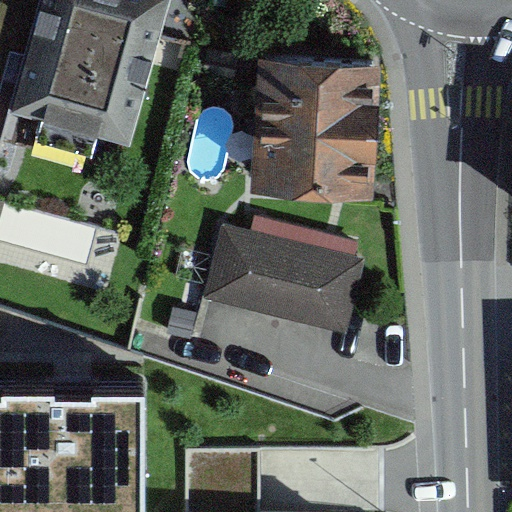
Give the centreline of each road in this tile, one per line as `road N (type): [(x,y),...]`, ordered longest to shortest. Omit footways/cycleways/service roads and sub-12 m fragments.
road 1 (tertiary): [(415,0),(462,301)]
road 2 (tertiary): [(462,301),(480,104),(511,19)]
road 3 (tertiary): [(462,301),(466,511)]
